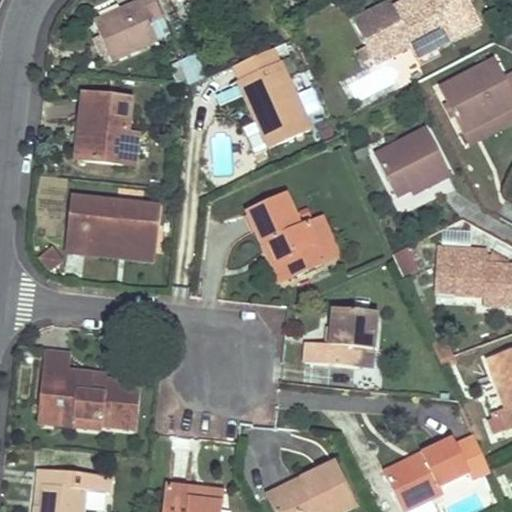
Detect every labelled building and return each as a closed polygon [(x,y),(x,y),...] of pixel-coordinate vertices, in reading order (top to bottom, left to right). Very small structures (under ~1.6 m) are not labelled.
[(139,0),(142,4),(96,25),(114,63),(159,42),(150,24),(164,18),(155,0),(139,0)] [(171,0),(173,4),(181,0),(189,0),(194,11),(219,0),(171,0)] [(480,27),(465,0),(425,0),(398,15),(395,8),(391,2),(355,21),(368,46),(358,52),(365,65),(375,59),(379,67),(414,48),(447,31),(453,42),(480,27)] [(425,0),(410,0),(395,8),(398,15),(425,0)] [(453,42),(447,31),(414,48),(420,59),(453,42)] [(241,79),(240,80),(253,107),(260,122),(272,149),(312,130),(275,50),(236,67),(241,79)] [(206,80),(195,55),(181,61),(191,86),(206,80)] [(511,89),(510,91),(495,62),(440,90),(464,136),(499,118),(511,111),(511,89)] [(191,88),(189,103),(204,104),(207,82),(191,88)] [(235,85),(214,93),(219,107),(240,99),(235,85)] [(85,95),(81,128),(88,129),(85,161),(125,166),(128,135),(131,100),(85,95)] [(504,129),(499,118),(464,136),(469,147),(504,129)] [(260,122),(252,127),(265,154),(267,153),(272,149),(260,122)] [(88,129),(81,128),(78,161),(85,161),(88,129)] [(452,177),(427,129),(380,154),(401,198),(412,192),(435,180),(437,184),(452,177)] [(128,135),(125,166),(135,167),(138,137),(128,135)] [(265,154),(258,157),(261,163),(270,159),(267,153),(265,154)] [(412,192),(415,197),(437,184),(435,180),(412,192)] [(287,195),(250,212),(265,245),(272,242),(289,280),(329,261),(311,223),(302,227),(287,195)] [(157,208),(76,200),(72,246),(86,248),(87,241),(121,244),(154,247),(157,208)] [(325,217),(311,223),(329,261),(342,255),(325,217)] [(272,242),(265,245),(282,283),(289,280),(272,242)] [(154,247),(121,244),(120,252),(153,255),(154,247)] [(403,279),(418,273),(409,249),(394,255),(403,279)] [(457,250),(439,249),(437,272),(455,273),(453,298),(473,299),(474,292),(482,293),(482,300),(482,306),(511,307),(511,265),(503,265),(486,264),(456,262),(457,250)] [(52,250),(41,259),(51,271),(62,261),(52,250)] [(486,264),(487,251),(457,250),(456,262),(486,264)] [(486,264),(503,265),(503,260),(487,251),(486,264)] [(455,273),(437,272),(435,297),(453,298),(455,273)] [(378,314),(336,310),(333,346),(308,344),(305,365),(361,370),(363,350),(374,351),(378,314)] [(446,339),(434,344),(442,362),(446,371),(458,366),(446,339)] [(374,351),(363,350),(361,370),(373,371),(374,351)] [(511,350),(491,358),(511,411),(493,419),(500,433),(511,429),(511,350)] [(71,356),(48,352),(45,392),(56,394),(54,417),(77,419),(76,428),(103,431),(103,427),(134,430),(140,386),(104,382),(104,388),(91,386),(92,375),(70,372),(71,356)] [(105,376),(92,375),(91,386),(104,388),(104,382),(105,376)] [(56,394),(45,392),(42,424),(76,428),(77,419),(54,417),(56,394)] [(455,440),(424,455),(427,463),(389,483),(403,511),(409,511),(444,496),(441,489),(470,475),(473,482),(491,473),(488,467),(479,447),(475,438),(458,446),(455,440)] [(424,455),(385,473),(389,483),(427,463),(424,455)] [(336,464),(303,479),(306,486),(273,503),(277,511),(349,511),(358,508),(336,464)] [(69,473),(41,471),(39,485),(44,486),(42,508),(37,508),(36,511),(84,511),(87,491),(113,494),(115,478),(69,473)] [(303,479),(269,495),(273,503),(306,486),(303,479)] [(222,511),(225,492),(169,485),(165,511),(222,511)] [(437,511),(433,503),(413,511),(437,511)]
